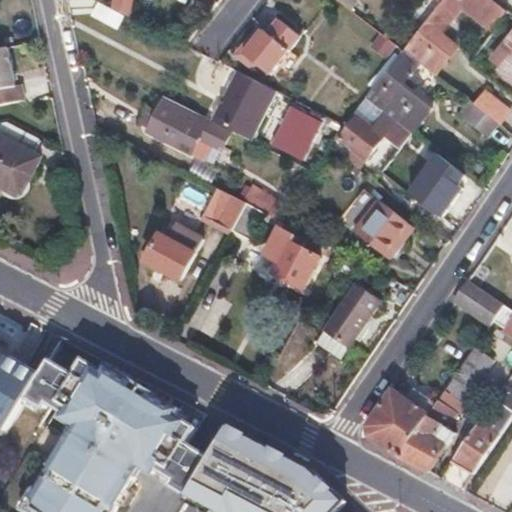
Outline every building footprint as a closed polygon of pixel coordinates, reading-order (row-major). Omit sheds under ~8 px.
[(116,0),(115,8),(131,17),(135,0),(116,0)] [(433,11),(435,13),(407,49),(422,59),(420,61),(433,72),(442,60),(445,63),(458,48),(441,34),(462,7),(491,29),(505,9),(494,0),(442,0),(440,3),(435,9),(433,11)] [(436,0),(424,0),(435,9),(440,3),(436,0)] [(270,32),(266,29),(247,53),(273,74),(303,35),(281,18),(270,32)] [(8,46),(0,47),(0,103),(25,98),(22,82),(16,83),(8,46)] [(382,105),(381,107),(388,113),(398,121),(414,133),(433,107),(410,90),(402,84),(406,78),(414,84),(418,77),(411,72),(418,63),(404,52),(370,96),(382,105)] [(511,53),(500,69),(511,78),(511,53)] [(238,71),(213,120),(239,133),(252,140),(277,92),(238,71)] [(406,78),(402,84),(410,90),(414,84),(406,78)] [(484,94),(476,105),(496,121),(499,123),(507,111),(484,94)] [(171,99),(163,115),(155,130),(153,134),(211,164),(219,148),(228,153),(239,133),(213,120),(171,99)] [(472,102),(460,118),(484,136),(496,121),(476,105),(472,102)] [(322,122),(292,107),(274,143),(305,158),(322,122)] [(163,115),(153,110),(145,125),(155,130),(163,115)] [(367,119),(361,115),(342,138),(354,148),(347,157),(357,164),(364,156),(368,159),(398,121),(388,113),(383,120),(373,112),(367,119)] [(0,184),(22,196),(43,157),(34,152),(41,139),(10,121),(4,124),(0,130),(0,184)] [(447,158),(439,170),(461,186),(468,175),(447,158)] [(439,170),(432,164),(412,192),(443,214),(462,187),(461,186),(439,170)] [(282,200),(251,184),(243,200),(246,202),(263,211),(274,216),(282,200)] [(243,200),(217,187),(203,213),(232,228),(246,202),(243,200)] [(263,211),(246,202),(232,228),(249,238),(263,211)] [(365,227),(370,230),(360,243),(374,254),(387,236),(378,229),(386,215),(377,209),(365,227)] [(388,213),(386,215),(378,229),(387,236),(397,220),(388,213)] [(397,220),(387,236),(374,254),(388,263),(412,228),(399,218),(397,220)] [(177,223),(169,237),(196,251),(203,238),(177,223)] [(279,229),(266,254),(282,263),(277,273),(306,287),(322,257),(296,244),(299,239),(279,229)] [(161,233),(147,260),(181,279),(196,251),(169,237),(161,233)] [(383,283),(355,267),(319,330),(348,347),(383,283)] [(469,279),(455,299),(491,323),(494,319),(505,303),(469,279)] [(511,314),(511,308),(505,303),(494,319),(505,326),(511,314)] [(497,356),(477,344),(440,399),(459,411),(497,356)] [(72,374),(50,361),(26,399),(46,410),(50,404),(65,413),(61,419),(69,424),(102,371),(80,359),(72,374)] [(136,384),(105,366),(104,368),(135,385),(136,384)] [(104,368),(102,371),(69,424),(76,428),(83,431),(77,441),(70,437),(31,505),(42,511),(59,511),(69,497),(135,385),(104,368)] [(136,384),(135,385),(69,497),(95,511),(116,511),(137,477),(123,469),(134,451),(148,459),(142,468),(148,471),(180,419),(177,417),(181,410),(136,384)] [(404,387),(397,390),(414,402),(414,394),(404,387)] [(397,390),(394,389),(370,425),(370,435),(402,455),(429,414),(430,413),(425,409),(414,402),(397,390)] [(511,406),(495,397),(483,415),(490,420),(486,427),(500,436),(511,418),(511,406)] [(437,403),(430,413),(429,414),(444,424),(449,427),(459,411),(440,399),(437,403)] [(437,403),(432,400),(425,409),(430,413),(437,403)] [(0,439),(15,410),(3,404),(0,409),(0,439)] [(444,424),(429,414),(402,455),(430,470),(448,444),(441,439),(443,436),(438,432),(441,427),(444,424)] [(490,420),(483,415),(452,460),(474,474),(500,436),(486,427),(490,420)] [(198,429),(180,419),(148,471),(167,482),(189,445),(198,429)] [(447,431),(441,427),(438,432),(443,436),(447,431)] [(83,431),(76,428),(70,437),(77,441),(83,431)] [(312,470),(253,438),(213,505),(224,511),(357,511),(358,511),(312,470)] [(200,451),(189,445),(167,482),(176,488),(189,496),(191,493),(212,458),(200,451)] [(148,459),(134,451),(123,469),(137,477),(142,468),(148,459)] [(95,511),(69,497),(59,511),(95,511)]
